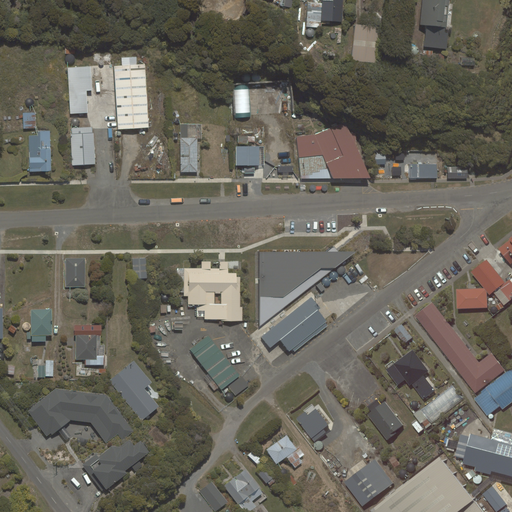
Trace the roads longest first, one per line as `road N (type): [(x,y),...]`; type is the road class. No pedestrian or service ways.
road 1 (residential): [(0,218),(473,195)]
road 2 (residential): [(473,195),(469,230),(264,391),(170,498)]
